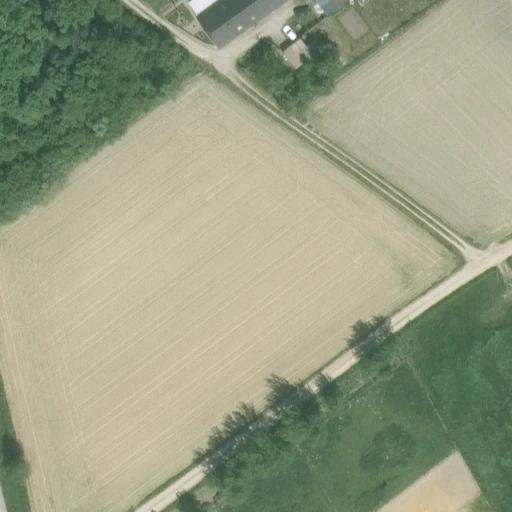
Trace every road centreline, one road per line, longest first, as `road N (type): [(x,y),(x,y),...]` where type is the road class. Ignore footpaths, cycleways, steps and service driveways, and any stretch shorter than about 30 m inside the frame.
road 1 (track): [(511,248),(151,511)]
road 2 (track): [(135,0),(482,264)]
